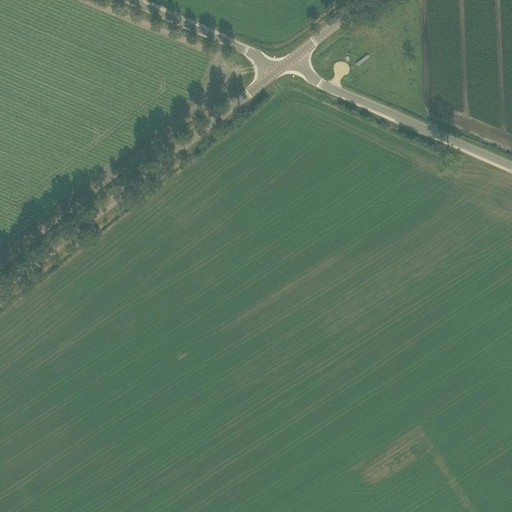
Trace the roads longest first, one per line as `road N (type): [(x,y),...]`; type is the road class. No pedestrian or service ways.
road 1 (tertiary): [(0,293),(272,74)]
road 2 (unclassified): [(511,166),(313,79),(295,56)]
road 3 (unclassified): [(272,74),(256,55),(128,0)]
